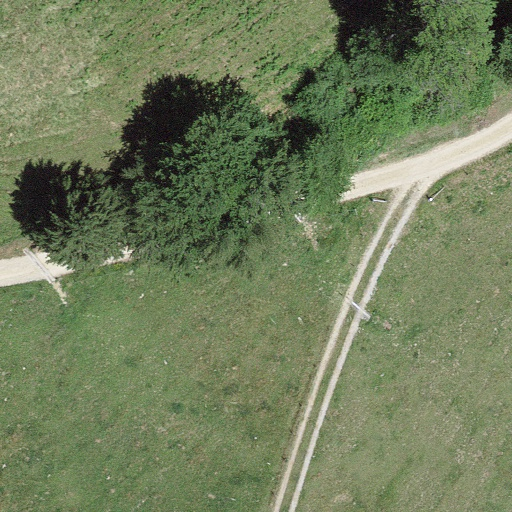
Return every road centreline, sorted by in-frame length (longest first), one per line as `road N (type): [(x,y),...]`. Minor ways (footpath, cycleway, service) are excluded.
road 1 (track): [(0,279),(402,196),(511,134)]
road 2 (track): [(402,196),(281,511)]
